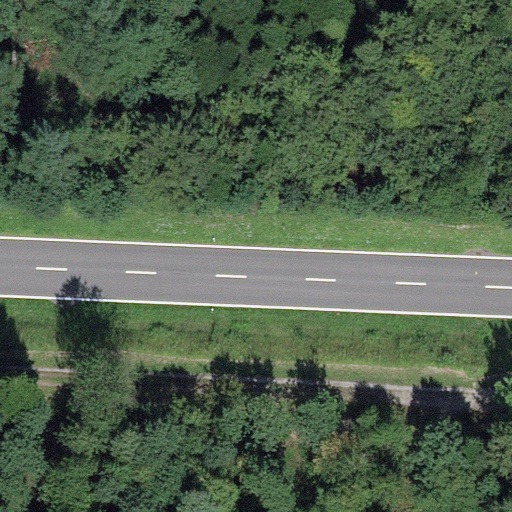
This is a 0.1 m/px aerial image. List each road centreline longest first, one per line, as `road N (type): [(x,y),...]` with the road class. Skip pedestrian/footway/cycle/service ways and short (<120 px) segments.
road 1 (track): [(0,368),(511,400)]
road 2 (secondary): [(511,289),(0,266)]
